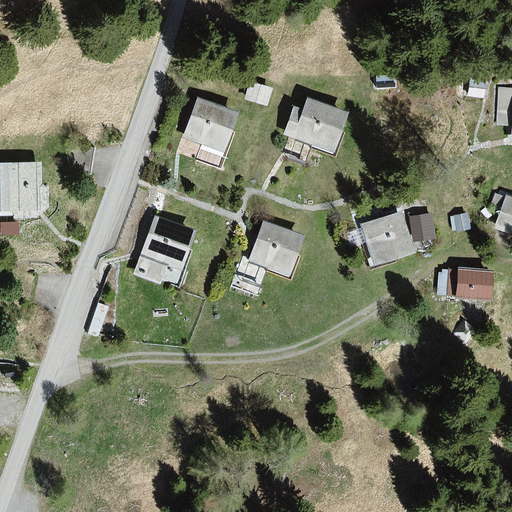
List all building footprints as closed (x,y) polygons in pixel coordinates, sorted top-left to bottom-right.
[(511,88),(497,88),(494,126),(509,127),(508,143),(511,143),(511,88)] [(237,115),(195,100),(180,139),(222,155),(237,115)] [(347,115),(305,100),(301,110),(292,107),(281,135),(332,154),(347,115)] [(39,165),(0,165),(0,213),(41,212),(39,165)] [(511,199),(504,197),(492,229),(511,235),(511,199)] [(401,212),(357,225),(370,268),(414,255),(401,212)] [(430,212),(412,215),(415,237),(433,235),(430,212)] [(196,233),(153,218),(133,277),(159,286),(166,267),(183,272),(196,233)] [(302,238),(261,223),(247,263),(288,277),(302,238)] [(491,273),(448,270),(446,297),(489,300),(491,273)]
